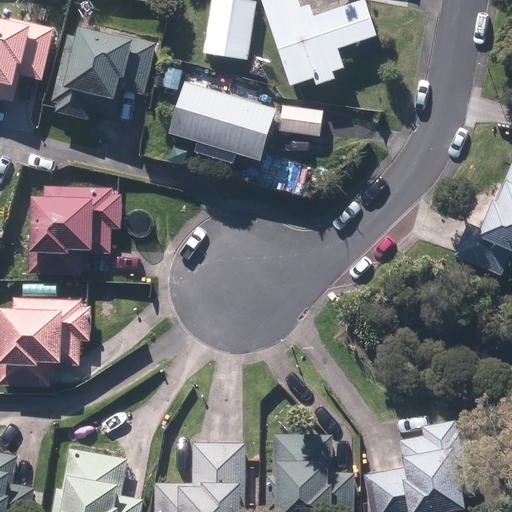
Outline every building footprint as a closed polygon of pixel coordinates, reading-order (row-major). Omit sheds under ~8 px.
[(256,4),(230,0),(213,0),(205,55),(247,61),(256,4)] [(297,0),(263,0),(262,0),(291,89),(315,81),(317,86),(334,80),(332,75),(345,71),(338,50),(376,37),(364,2),(313,19),(310,8),(301,11),(297,0)] [(0,100),(14,104),(21,77),(42,82),(55,32),(11,20),(10,23),(0,20),(0,100)] [(70,36),(54,101),(60,103),(58,113),(88,120),(90,112),(113,118),(121,90),(143,95),(156,45),(112,34),(111,37),(79,29),(77,38),(70,36)] [(186,87),(171,134),(259,161),(273,113),(186,87)] [(323,110),(282,106),(280,133),(321,137),(323,110)] [(511,166),(496,204),(494,203),(482,231),(467,225),(454,257),(501,276),(511,252),(511,166)] [(33,199),(30,274),(81,276),(82,253),(110,254),(111,229),(120,229),(121,196),(112,196),(113,191),(46,188),(46,199),(33,199)] [(2,310),(0,364),(0,386),(51,388),(52,365),(79,366),(80,341),(89,341),(90,309),(81,309),(81,301),(15,299),(15,311),(2,310)] [(364,477),(370,511),(455,511),(465,510),(463,500),(476,498),(463,431),(459,432),(457,421),(423,428),(425,437),(401,441),(406,469),(364,477)] [(276,511),(275,511),(354,511),(356,476),(331,475),(333,436),(274,434),(273,477),(269,477),(268,511),(276,511)] [(155,484),(155,511),(242,511),(242,501),(245,501),(245,445),(194,444),(194,485),(155,484)] [(141,511),(144,500),(121,496),(127,461),(72,451),(64,493),(59,492),(55,511),(141,511)] [(0,511),(31,511),(36,491),(12,486),(18,458),(0,454),(0,511)]
